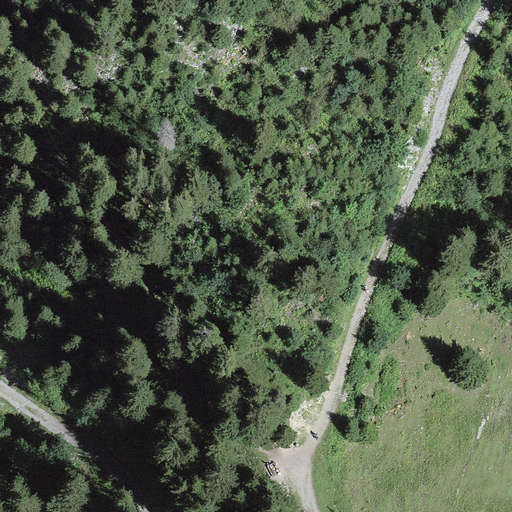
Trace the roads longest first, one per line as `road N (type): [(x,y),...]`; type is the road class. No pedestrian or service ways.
road 1 (track): [(296,460),(312,443),(349,361),(381,255),(488,0)]
road 2 (track): [(0,389),(141,488),(156,511)]
